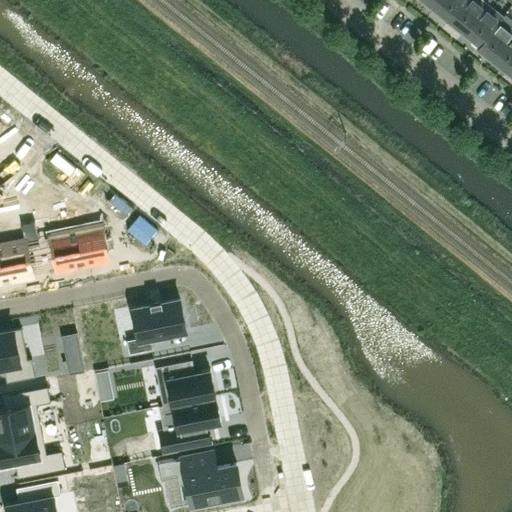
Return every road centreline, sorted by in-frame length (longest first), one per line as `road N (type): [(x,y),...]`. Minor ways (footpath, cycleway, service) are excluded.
road 1 (residential): [(0,311),(183,278),(199,285),(222,312),(254,409),(272,495),(255,511)]
road 2 (residential): [(511,139),(331,0)]
